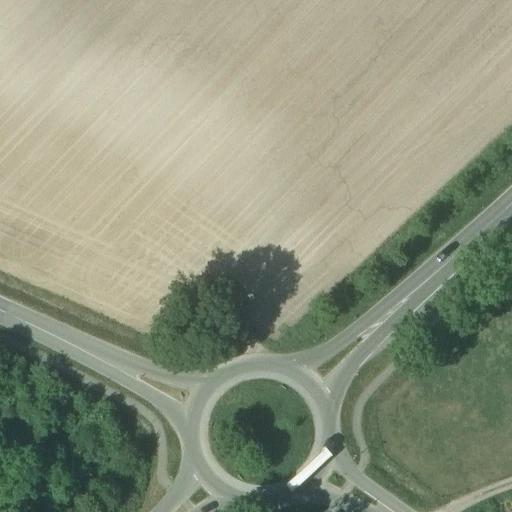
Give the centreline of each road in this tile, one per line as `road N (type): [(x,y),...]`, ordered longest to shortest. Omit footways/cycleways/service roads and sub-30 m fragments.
road 1 (secondary): [(311,386),(511,205)]
road 2 (tertiary): [(0,310),(201,404)]
road 3 (secondary): [(311,386),(259,367),(238,371),(201,404)]
road 4 (secondary): [(215,486),(257,505),(296,497),(320,474)]
